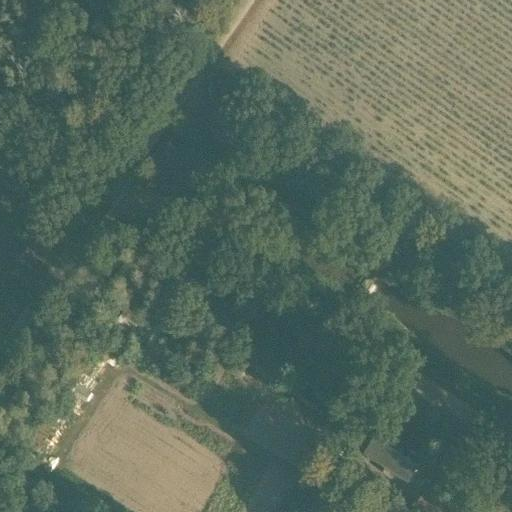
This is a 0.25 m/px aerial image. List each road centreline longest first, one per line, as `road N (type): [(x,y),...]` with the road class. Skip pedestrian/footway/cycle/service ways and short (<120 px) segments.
road 1 (track): [(33,0),(511,321)]
road 2 (track): [(119,183),(511,442)]
road 3 (unclassified): [(0,359),(245,0)]
road 4 (track): [(119,183),(0,103)]
